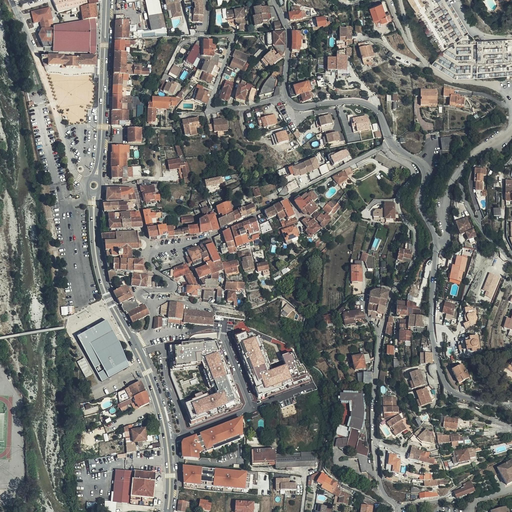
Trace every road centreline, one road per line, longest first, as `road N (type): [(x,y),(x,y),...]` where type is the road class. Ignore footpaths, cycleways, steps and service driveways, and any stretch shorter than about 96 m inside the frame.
road 1 (residential): [(395,511),(379,483),(374,444),(380,327),(416,253),(401,199),(412,171),(383,147)]
road 2 (residential): [(274,0),(287,32),(290,103),(365,104),(380,116),(390,143)]
road 3 (residential): [(436,244),(431,314),(443,378),(458,393),(511,406)]
road 4 (residential): [(10,0),(75,174),(86,183)]
road 5 (residential): [(212,231),(383,147)]
road 6 (tertiary): [(106,0),(95,178)]
road 7 (tertiary): [(133,343),(166,437),(166,511)]
road 8 (tertiary): [(94,194),(98,266),(133,343)]
road 9 (unknown): [(287,99),(216,103),(237,34)]
road 10 (residential): [(133,343),(150,329),(138,291),(172,287),(147,259)]
road 11 (residential): [(390,143),(426,168),(420,207),(436,244)]
